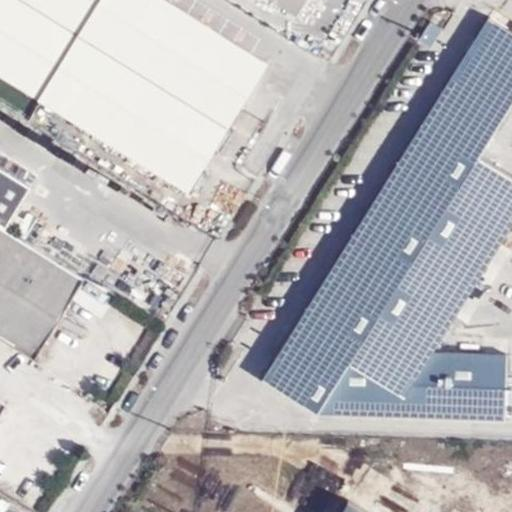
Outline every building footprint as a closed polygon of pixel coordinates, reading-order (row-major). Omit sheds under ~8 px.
[(0,0),(0,73),(185,190),(268,63),(167,0),(0,0)] [(274,0),(298,14),(306,0),(274,0)] [(487,144),(511,103),(511,31),(491,18),(265,377),(321,412),(507,419),(507,405),(511,405),(511,382),(509,382),(510,354),(432,351),(511,223),(511,175),(479,155),(487,144)] [(511,159),(487,144),(479,155),(511,175),(511,159)] [(0,163),(0,219),(11,227),(19,214),(35,187),(0,163)] [(11,227),(30,238),(42,217),(32,212),(28,218),(19,214),(11,227)] [(0,334),(35,355),(86,273),(30,238),(11,227),(0,219),(0,334)] [(0,413),(9,399),(0,393),(0,413)] [(371,511),(351,499),(342,511),(371,511)]
